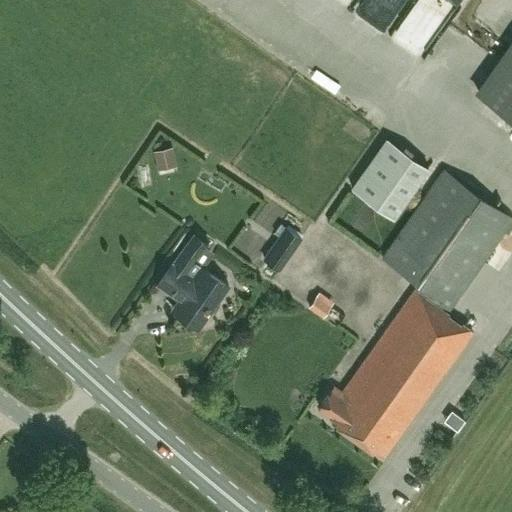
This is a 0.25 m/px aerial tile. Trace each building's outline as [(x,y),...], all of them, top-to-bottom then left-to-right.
[(420,45),(448,0),(418,0),(399,32),(420,45)] [(511,42),(477,92),(511,116),(511,42)] [(382,130),(352,186),(397,210),(427,154),(382,130)] [(445,311),(511,217),(511,216),(444,168),(382,254),(418,280),(414,287),(413,286),(338,393),(330,387),(318,404),(331,413),(330,415),(385,453),(471,330),(445,311)] [(285,227),(262,259),(280,272),(303,240),(285,227)] [(206,240),(193,231),(157,281),(178,296),(173,304),(174,304),(186,312),(183,316),(196,326),(227,282),(201,263),(193,274),(186,269),(206,240)] [(331,307),(316,296),(308,307),(323,318),(331,307)]
